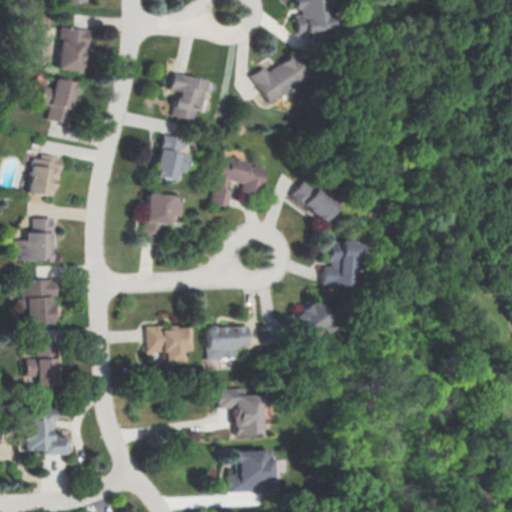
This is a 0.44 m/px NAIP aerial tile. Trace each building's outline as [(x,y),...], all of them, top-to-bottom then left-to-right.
[(293,0),(325,0),(329,25),(293,30),(291,13),(296,13),(293,0)] [(58,24),(89,25),(88,41),(83,40),(81,68),(56,67),(58,24)] [(290,52),(304,71),(283,87),(285,89),(267,102),(247,74),(261,64),(265,70),(290,52)] [(175,70),(208,80),(199,108),(167,99),(175,70)] [(54,75),(76,80),(66,121),(45,117),(48,103),(38,101),(42,84),(52,87),(54,75)] [(163,133),(181,138),(178,150),(189,153),(185,170),(176,167),(173,177),(153,171),(163,133)] [(39,151),(64,156),(58,185),(51,183),(49,194),(26,190),(31,162),(36,163),(39,151)] [(222,152),(266,167),(256,194),(238,188),(241,180),(229,176),(225,187),(228,188),(223,203),(207,198),(222,152)] [(287,193),(302,175),(335,203),(320,220),(287,193)] [(144,194),(180,195),(180,213),(170,213),(169,222),(144,221),(144,194)] [(24,231),(29,231),(29,216),(50,216),(50,258),(12,258),(12,239),(24,239),(24,231)] [(326,240),(359,240),(358,283),(318,282),(319,264),(326,264),(326,240)] [(15,279),(34,279),(34,269),(56,269),(56,309),(51,309),(52,320),(22,321),(22,309),(15,309),(15,279)] [(314,298),(328,317),(307,334),(299,323),(288,332),(277,317),(290,307),(295,313),(314,298)] [(188,324),(188,348),(182,348),(182,359),(163,359),(163,348),(144,348),(144,324),(188,324)] [(245,324),(245,345),(232,345),(232,355),(203,356),(203,324),(245,324)] [(22,341),(56,341),(56,383),(32,383),(32,374),(22,374),(22,341)] [(232,433),(232,405),(214,405),(214,385),(241,385),(241,391),(262,391),(262,433),(232,433)] [(0,399),(51,399),(52,434),(65,434),(65,452),(35,453),(35,447),(18,447),(18,438),(0,438),(0,399)] [(231,448),(268,448),(269,474),(259,474),(260,490),(225,491),(224,471),(231,471),(231,448)]
